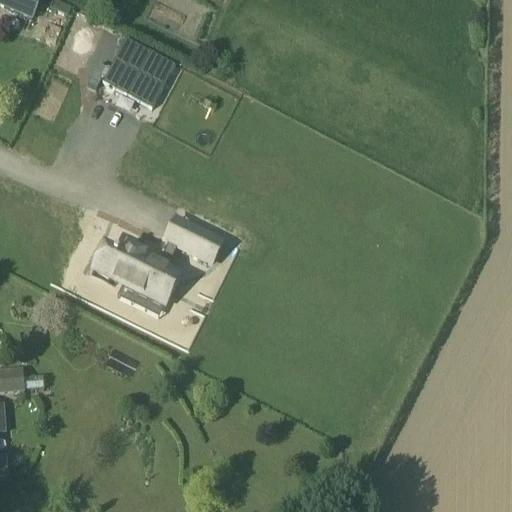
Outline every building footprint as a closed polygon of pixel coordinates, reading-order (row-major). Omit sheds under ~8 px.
[(0,0),(0,9),(32,23),(42,0),(0,0)] [(72,10),(55,3),(51,12),(68,19),(72,10)] [(22,73),(32,55),(13,45),(3,63),(22,73)] [(173,71),(125,46),(122,51),(104,86),(151,111),(170,76),(173,71)] [(198,233),(187,255),(212,267),(223,246),(198,233)] [(130,248),(124,260),(108,252),(97,274),(156,303),(171,273),(146,261),(148,257),(130,248)] [(0,374),(0,397),(24,395),(35,394),(34,380),(23,381),(22,372),(0,374)]
